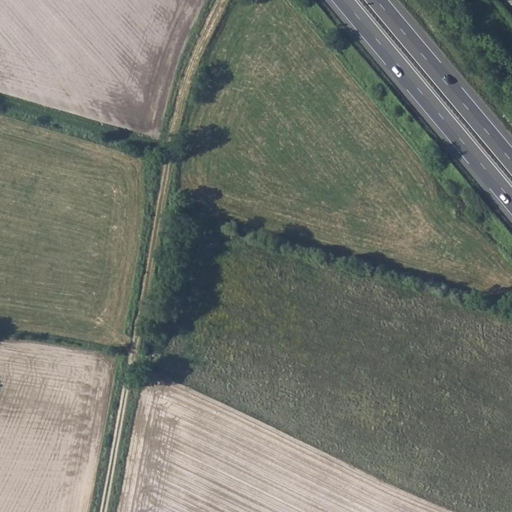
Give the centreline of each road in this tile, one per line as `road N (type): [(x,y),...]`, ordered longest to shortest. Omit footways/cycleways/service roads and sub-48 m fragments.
road 1 (track): [(104,511),(161,169),(216,0)]
road 2 (motorway): [(343,0),(511,201)]
road 3 (motorway): [(511,161),(376,0)]
